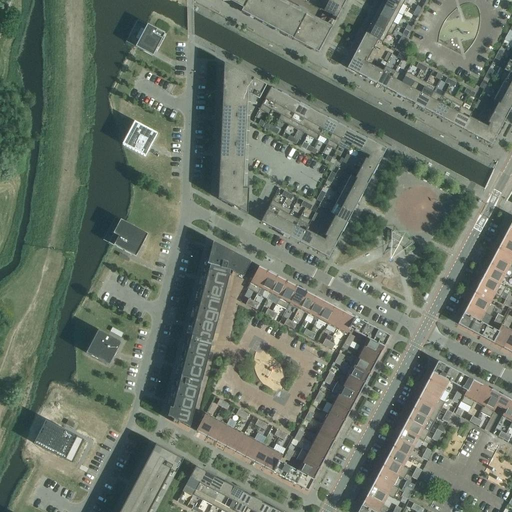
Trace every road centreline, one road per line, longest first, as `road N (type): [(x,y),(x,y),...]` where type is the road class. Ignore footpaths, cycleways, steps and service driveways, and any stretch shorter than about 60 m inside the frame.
road 1 (residential): [(189,207),(136,407),(85,511)]
road 2 (residential): [(189,207),(426,330)]
road 3 (tertiary): [(328,511),(426,330)]
road 4 (tertiary): [(426,330),(511,166)]
road 5 (residential): [(190,36),(189,207)]
